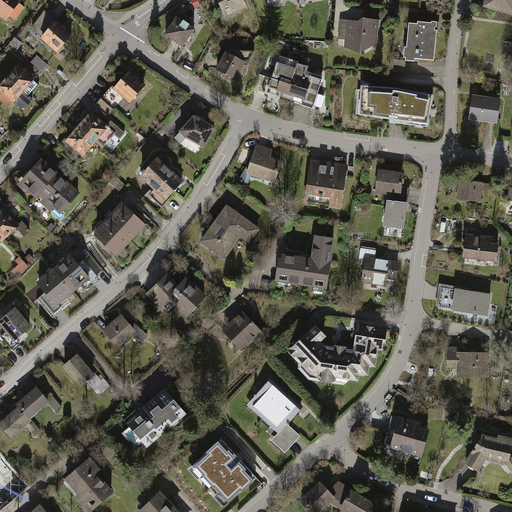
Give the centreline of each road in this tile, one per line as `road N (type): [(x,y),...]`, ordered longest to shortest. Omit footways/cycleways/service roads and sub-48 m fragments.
road 1 (residential): [(0,391),(167,242),(244,116)]
road 2 (residential): [(438,152),(291,134),(244,116)]
road 3 (residential): [(127,39),(0,178)]
road 4 (residential): [(329,442),(389,481),(494,511)]
road 5 (residential): [(413,318),(438,152)]
road 6 (residential): [(462,0),(448,153)]
road 7 (residential): [(329,442),(380,397),(413,318)]
road 8 (residential): [(244,116),(127,39)]
